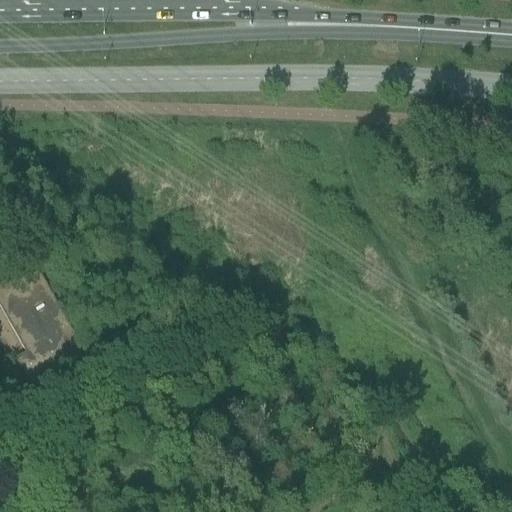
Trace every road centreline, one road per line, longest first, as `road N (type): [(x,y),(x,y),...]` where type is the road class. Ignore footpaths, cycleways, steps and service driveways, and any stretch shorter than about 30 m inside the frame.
road 1 (secondary): [(340,26),(276,16),(0,17)]
road 2 (secondary): [(0,48),(340,26)]
road 3 (track): [(0,454),(237,337)]
road 4 (secondary): [(511,36),(340,26)]
